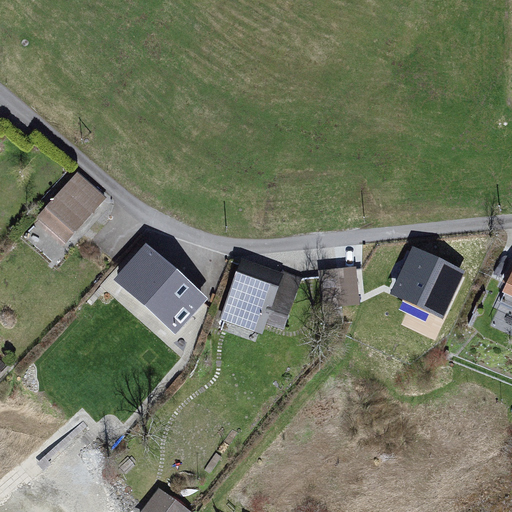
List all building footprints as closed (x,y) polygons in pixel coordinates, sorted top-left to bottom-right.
[(75,177),(35,222),(65,249),(106,203),(75,177)] [(159,243),(128,291),(175,322),(165,336),(182,347),(204,313),(194,307),(213,278),(159,243)] [(463,280),(412,253),(392,292),(442,319),(463,280)] [(299,286),(240,265),(219,326),(261,341),(270,316),(287,321),(299,286)] [(357,273),(319,277),(322,313),(361,309),(357,273)] [(511,275),(496,311),(511,318),(511,275)] [(182,511),(161,495),(146,511),(182,511)] [(199,511),(220,511),(210,501),(199,511)]
